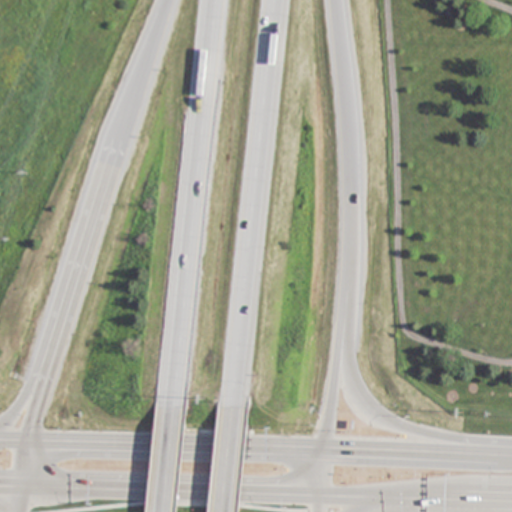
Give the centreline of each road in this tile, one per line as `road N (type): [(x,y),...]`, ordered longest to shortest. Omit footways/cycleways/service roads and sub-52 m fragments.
road 1 (motorway): [(326,448),(350,218),(335,0)]
road 2 (motorway): [(236,408),(281,0)]
road 3 (motorway): [(218,0),(177,407)]
road 4 (motorway): [(168,0),(52,358)]
road 5 (primary): [(0,484),(322,493)]
road 6 (primary): [(326,448),(25,441)]
road 7 (motorway): [(511,453),(402,426),(365,391),(342,326)]
road 8 (primary): [(511,453),(326,448)]
road 9 (primary): [(368,500),(511,502)]
